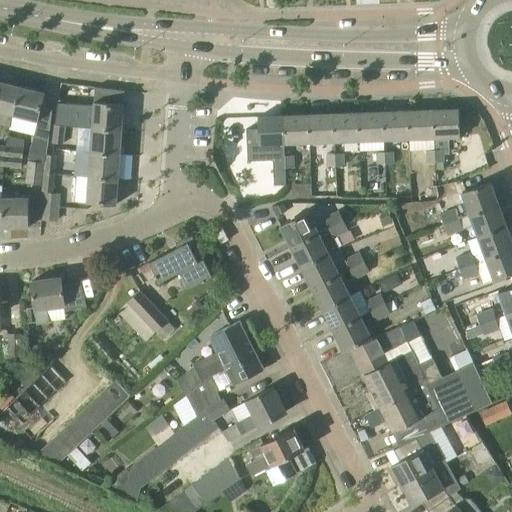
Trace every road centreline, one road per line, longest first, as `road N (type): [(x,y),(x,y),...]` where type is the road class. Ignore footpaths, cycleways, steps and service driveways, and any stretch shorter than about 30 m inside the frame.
road 1 (residential): [(378,511),(215,205),(176,197)]
road 2 (secondary): [(199,38),(234,54),(470,68)]
road 3 (secondary): [(466,29),(237,30),(199,38)]
road 4 (residential): [(0,262),(117,236),(165,214),(176,197)]
road 5 (residential): [(176,197),(182,90),(199,38)]
